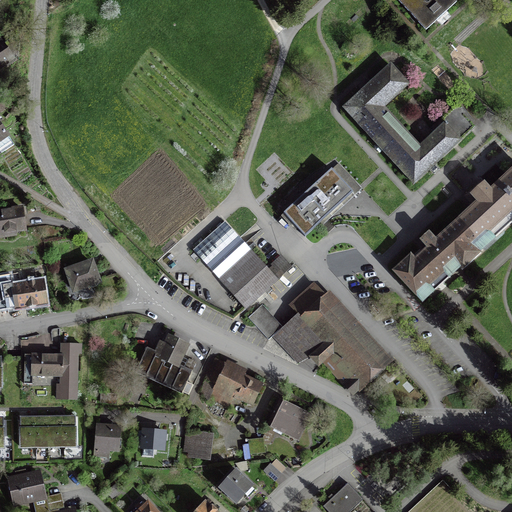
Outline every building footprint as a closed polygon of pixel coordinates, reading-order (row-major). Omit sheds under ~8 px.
[(456,3),(453,0),(396,0),(425,32),(456,3)] [(0,47),(0,67),(12,59),(9,56),(18,50),(18,45),(16,46),(12,39),(0,47)] [(434,171),(431,167),(474,128),(470,123),(472,121),(457,105),(431,129),(435,133),(418,148),(382,109),(407,86),(390,66),(343,109),(412,185),(429,169),(432,173),(434,171)] [(0,153),(0,154),(13,146),(0,126),(0,153)] [(282,217),(306,241),(353,193),(329,170),(282,217)] [(421,303),(428,297),(459,269),(461,271),(480,254),(479,253),(483,250),(485,251),(486,250),(502,236),(502,234),(502,233),(511,223),(511,170),(489,192),(481,183),(465,197),(473,207),(435,241),(435,240),(434,241),(429,235),(421,242),(427,249),(414,261),(410,256),(393,272),(421,303)] [(372,176),(368,172),(363,177),(366,181),(372,176)] [(5,233),(24,230),(21,209),(0,212),(0,237),(6,237),(5,233)] [(193,253),(245,309),(290,268),(281,259),(268,271),(225,224),(193,253)] [(96,287),(98,283),(91,263),(66,272),(73,292),(88,286),(92,288),(96,287)] [(21,270),(0,273),(0,307),(15,305),(16,309),(46,305),(42,282),(24,285),(21,270)] [(355,392),(386,364),(316,288),(292,310),(297,316),(274,337),(298,363),(311,357),(319,365),(322,362),(352,395),(355,392)] [(282,328),(263,307),(249,318),(268,340),(282,328)] [(135,374),(181,395),(192,372),(177,366),(187,347),(168,338),(164,346),(159,344),(155,353),(146,349),(135,374)] [(65,345),(65,357),(24,356),(23,385),(31,385),(32,376),(60,377),(60,400),(75,401),(77,355),(80,355),(80,346),(65,345)] [(252,403),(260,386),(213,363),(204,380),(216,385),(211,395),(220,399),(219,403),(228,407),(231,401),(238,404),(240,401),(250,405),(251,403),(252,403)] [(262,434),(262,439),(247,441),(249,455),(264,453),(262,435),(266,426),(296,441),(309,414),(283,402),(270,427),(266,426),(262,434)] [(33,417),(19,418),(19,448),(33,447),(33,417)] [(47,417),(33,417),(33,447),(47,447),(47,417)] [(61,417),(47,417),(47,447),(61,447),(61,417)] [(75,417),(61,417),(61,447),(75,447),(75,417)] [(96,449),(117,451),(119,429),(98,427),(96,449)] [(142,449),(162,450),(163,433),(143,431),(142,449)] [(212,436),(187,432),(184,452),(189,453),(188,458),(208,460),(212,436)] [(269,466),(264,472),(274,481),(280,475),(269,466)] [(43,498),(41,491),(38,474),(26,477),(24,470),(14,473),(16,479),(9,480),(15,504),(32,501),(34,511),(49,511),(63,509),(60,494),(43,498)] [(250,488),(251,487),(234,471),(219,488),(236,504),(244,495),(248,498),(254,491),(250,488)] [(326,511),(349,511),(362,500),(347,484),(322,507),(326,511)] [(116,485),(107,493),(111,498),(120,490),(116,485)] [(137,511),(155,511),(147,503),(144,506),(141,502),(135,508),(138,511),(137,511)]
